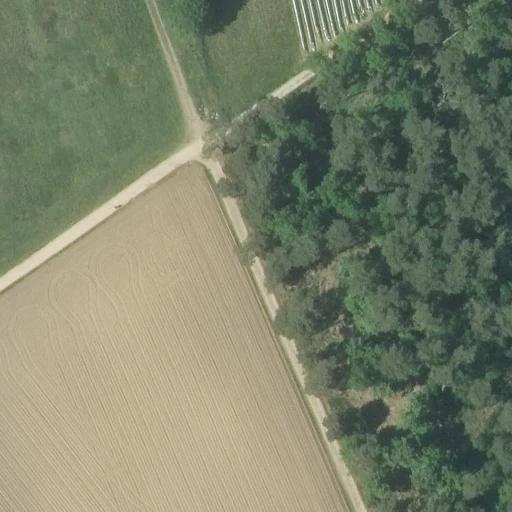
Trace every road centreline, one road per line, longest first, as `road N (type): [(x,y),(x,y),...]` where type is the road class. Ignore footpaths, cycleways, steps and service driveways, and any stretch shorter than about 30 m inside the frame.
road 1 (track): [(425,0),(217,151),(0,289)]
road 2 (track): [(367,511),(217,151)]
